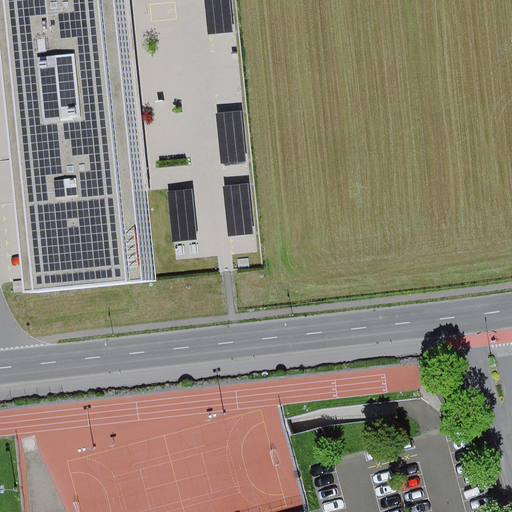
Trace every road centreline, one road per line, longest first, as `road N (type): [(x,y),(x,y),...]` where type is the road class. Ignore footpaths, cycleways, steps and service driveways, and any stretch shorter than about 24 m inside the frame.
road 1 (tertiary): [(484,314),(0,366)]
road 2 (residential): [(511,445),(484,314)]
